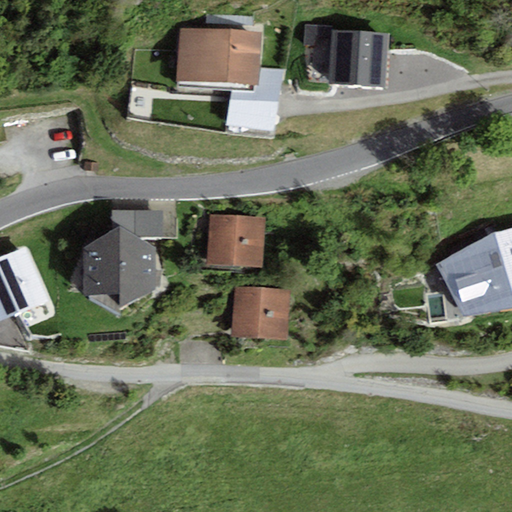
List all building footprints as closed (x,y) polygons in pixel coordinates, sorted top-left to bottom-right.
[(262,33),(180,28),(177,87),(259,92),(262,33)] [(327,41),(325,85),(386,88),(388,33),(333,29),(332,42),(327,41)] [(100,162),(85,161),(84,171),(99,173),(100,162)] [(112,211),(112,231),(120,227),(137,236),(163,237),(163,211),(112,211)] [(267,218),(211,214),(208,264),(263,268),(267,218)] [(511,226),(497,232),(436,265),(466,317),(511,307),(511,226)] [(112,231),(84,248),(83,294),(119,311),(157,287),(157,247),(137,236),(120,227),(112,231)] [(292,290),(235,287),(233,336),(290,339),(292,290)]
